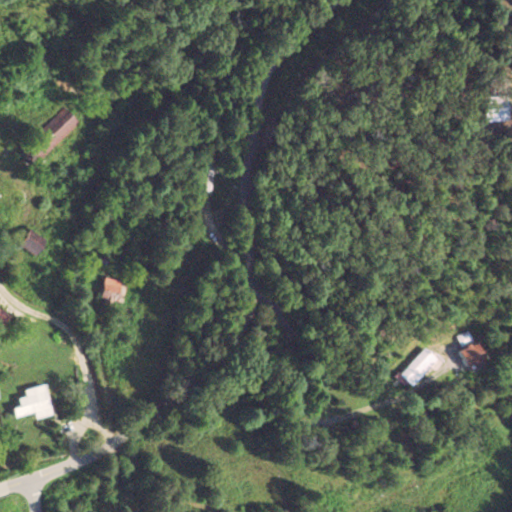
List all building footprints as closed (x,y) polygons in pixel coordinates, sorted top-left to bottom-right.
[(489,124),(511,123),(511,106),(489,107),(489,124)] [(43,125),(47,130),(22,151),(31,163),(80,124),(66,107),(43,125)] [(18,244),(35,255),(46,239),(30,227),(18,244)] [(120,280),(104,276),(99,299),(115,303),(120,280)] [(458,348),(463,365),(482,360),(478,343),(458,348)] [(438,357),(425,345),(397,375),(409,387),(438,357)] [(15,416),(34,412),(36,418),(53,414),(45,384),(24,389),(26,396),(18,398),(20,405),(13,407),(15,416)]
